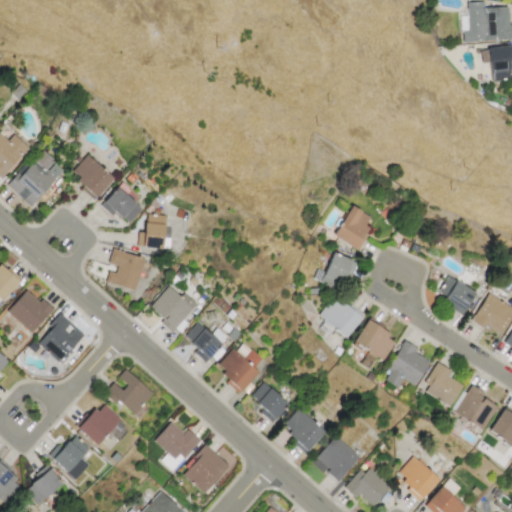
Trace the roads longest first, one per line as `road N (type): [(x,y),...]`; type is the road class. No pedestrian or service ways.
road 1 (tertiary): [(0,230),(318,511)]
road 2 (residential): [(66,398),(25,389),(0,414),(23,444),(66,398)]
road 3 (residential): [(408,312),(420,270),(385,255),(372,289),(408,312)]
road 4 (residential): [(511,378),(408,312)]
